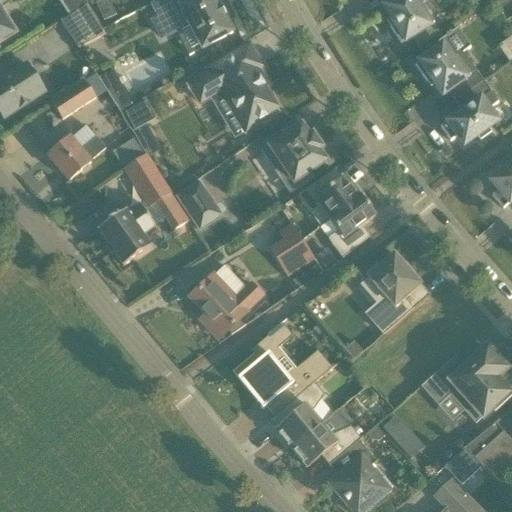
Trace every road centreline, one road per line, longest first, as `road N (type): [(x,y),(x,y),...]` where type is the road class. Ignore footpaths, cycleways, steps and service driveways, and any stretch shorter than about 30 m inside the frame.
road 1 (residential): [(282,511),(0,185)]
road 2 (residential): [(283,0),(318,65),(406,187),(511,304)]
